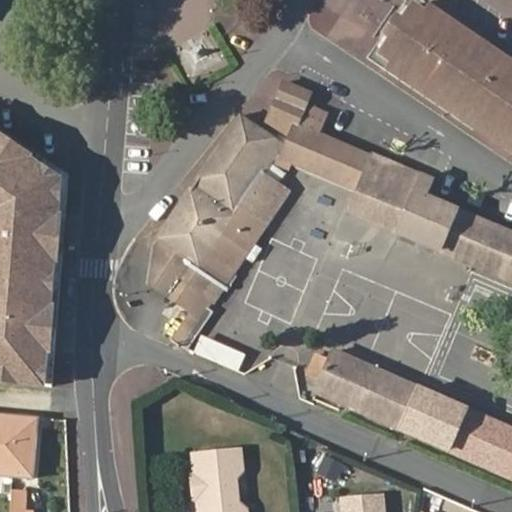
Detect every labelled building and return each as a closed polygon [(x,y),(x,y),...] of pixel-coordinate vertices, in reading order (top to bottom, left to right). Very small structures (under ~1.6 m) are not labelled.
[(511,70),(478,48),(472,56),(459,48),(464,39),(426,13),(418,8),(414,6),(408,16),(412,19),(408,26),(403,23),(392,39),(396,42),(392,49),(388,46),(381,56),(393,64),(425,87),(430,90),(434,86),(444,95),(442,98),(511,145),(511,70)] [(472,56),(478,48),(511,70),(511,62),(432,7),(426,13),(464,39),(459,48),(472,56)] [(397,16),(383,35),(391,41),(392,39),(403,23),(404,21),(397,16)] [(403,23),(408,26),(412,19),(408,16),(404,21),(403,23)] [(392,39),(391,41),(388,46),(392,49),(396,42),(392,39)] [(511,145),(442,98),(444,95),(434,86),(430,90),(425,87),(393,64),(388,70),(426,96),(500,147),(511,154),(511,145)] [(289,140),(281,158),(357,189),(371,156),(318,134),(325,117),(312,112),(312,104),(306,102),(309,93),(283,82),(266,124),(289,140)] [(325,117),(327,111),(312,104),(312,112),(325,117)] [(262,249),(254,243),(290,190),(280,183),(285,174),(271,163),(264,159),(277,139),(254,123),(242,115),(161,238),(154,282),(195,310),(170,340),(189,348),(211,316),(206,312),(244,256),(253,262),(262,249)] [(43,384),(53,384),(69,171),(0,127),(0,137),(59,176),(43,384)] [(20,382),(43,384),(59,176),(0,137),(0,370),(4,370),(21,372),(20,382)] [(271,163),(283,144),(277,139),(264,159),(271,163)] [(357,189),(347,212),(395,231),(418,176),(371,156),(357,189)] [(395,231),(511,281),(511,233),(425,197),(431,181),(418,176),(395,231)] [(202,336),(195,352),(239,373),(246,355),(202,336)] [(511,478),(511,427),(400,379),(333,350),(329,359),(321,375),(320,379),(314,391),(511,478)] [(315,354),(307,372),(312,375),(320,379),(321,375),(329,359),(315,354)] [(4,370),(3,381),(20,382),(21,372),(4,370)] [(0,475),(34,479),(39,418),(0,414),(0,475)] [(246,464),(244,447),(189,451),(195,511),(248,511),(248,508),(239,498),(237,477),(246,464)] [(12,492),(11,511),(18,511),(23,511),(24,492),(12,492)] [(383,511),(381,495),(342,498),(343,511),(383,511)]
